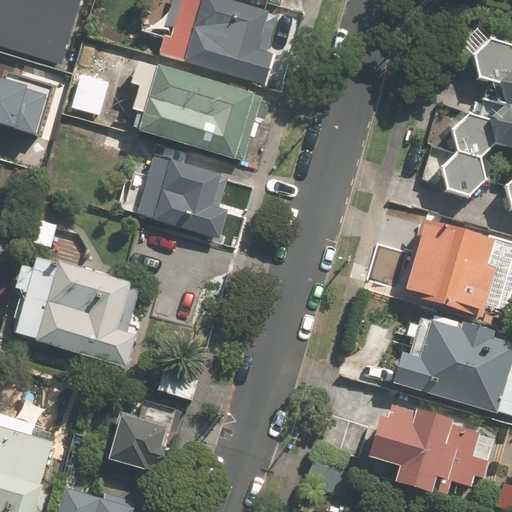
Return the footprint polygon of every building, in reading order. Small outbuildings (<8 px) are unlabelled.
[(0,0),(0,36),(59,54),(75,0),(0,0)] [(287,18),(226,0),(200,0),(201,1),(197,0),(173,0),(157,54),(266,87),(287,18)] [(489,44),(473,60),(478,81),(501,87),(511,75),(511,52),(511,51),(489,44)] [(254,95),(157,68),(136,62),(130,82),(138,85),(131,111),(137,113),(132,132),(138,133),(236,161),(254,95)] [(511,75),(501,87),(503,96),(505,108),(511,110),(511,75)] [(0,118),(39,129),(49,93),(0,78),(0,118)] [(500,114),(490,124),(495,145),(511,150),(511,110),(505,108),(500,114)] [(467,117),(451,133),(457,154),(479,161),(495,145),(490,124),(467,117)] [(457,154),(441,170),(446,191),(468,198),(484,182),(479,161),(457,154)] [(151,156),(145,176),(131,172),(123,201),(138,205),(134,218),(218,241),(235,179),(151,156)] [(404,290),(421,295),(419,302),(467,316),(469,308),(486,313),(499,268),(488,265),(495,238),(424,218),(404,290)] [(9,242),(0,240),(0,261),(5,263),(9,242)] [(38,255),(35,266),(23,262),(15,287),(27,291),(13,335),(110,364),(124,369),(134,335),(127,332),(141,287),(38,255)] [(511,345),(493,339),(496,332),(462,321),(459,329),(421,317),(418,325),(410,322),(405,338),(413,341),(408,355),(400,352),(391,382),(496,415),(498,410),(511,414),(511,345)] [(200,375),(165,364),(157,391),(192,401),(200,375)] [(495,438),(391,407),(387,420),(374,417),(362,456),(398,467),(394,479),(447,494),(450,481),(470,487),(473,475),(483,478),(495,438)] [(44,511),(50,493),(39,490),(58,428),(0,409),(0,511),(44,511)] [(171,424),(120,413),(110,460),(160,471),(171,424)] [(59,511),(136,511),(138,505),(141,497),(103,485),(100,493),(68,484),(59,511)]
